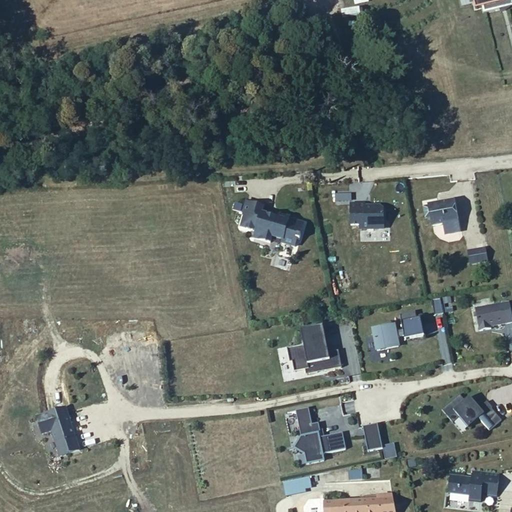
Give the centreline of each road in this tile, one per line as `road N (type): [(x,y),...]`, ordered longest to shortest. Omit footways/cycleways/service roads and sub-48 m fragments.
road 1 (track): [(342,42),(343,68),(272,110),(229,117),(172,96),(132,98),(0,167)]
road 2 (residential): [(125,421),(352,389),(374,395),(496,369),(511,375)]
road 3 (track): [(125,421),(127,439),(105,477),(30,495),(0,467)]
